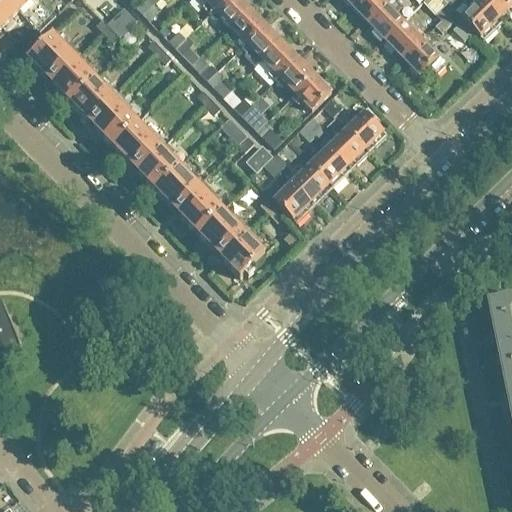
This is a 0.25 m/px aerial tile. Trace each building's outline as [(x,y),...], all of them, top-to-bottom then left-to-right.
[(37,36),(1,0),(0,0),(0,65),(3,69),(37,36)] [(35,0),(1,0),(37,36),(54,19),(35,0)] [(160,0),(147,0),(135,12),(141,18),(152,9),(160,0)] [(199,0),(213,14),(227,0),(199,0)] [(229,31),(248,12),(236,0),(227,0),(213,14),(209,18),(216,25),(220,21),(229,31)] [(351,12),(363,0),(339,0),(350,11),(351,12)] [(368,29),(395,3),(392,0),(379,0),(379,1),(378,0),(363,0),(351,12),(368,29)] [(479,3),(476,0),(468,0),(464,4),(471,10),(460,21),(462,23),(483,44),(502,27),(479,3)] [(476,0),(479,3),(502,27),(511,16),(511,1),(510,0),(476,0)] [(385,46),(404,27),(395,17),(402,10),(395,3),(368,29),(385,46)] [(441,23),(452,12),(447,7),(435,18),(441,23)] [(147,25),(158,15),(152,9),(141,18),(147,25)] [(242,51),(265,29),(248,12),(229,31),(239,41),(235,44),(242,51)] [(456,29),(462,23),(460,21),(452,12),(441,23),(435,29),(441,36),(452,25),(456,29)] [(119,41),(139,21),(133,15),(128,20),(124,16),(114,26),(117,30),(113,34),(119,41)] [(105,38),(111,33),(102,23),(96,29),(105,38)] [(401,63),(421,44),(404,27),(385,46),(401,63)] [(261,64),(281,46),(265,29),(242,51),(248,58),(252,55),(261,64)] [(113,34),(111,33),(105,38),(113,46),(119,41),(113,34)] [(185,42),(178,36),(168,45),(174,52),(185,42)] [(445,68),(428,51),(435,44),(428,37),(421,44),(401,63),(418,80),(426,73),(433,80),(445,68)] [(95,84),(52,40),(26,64),(69,108),(95,84)] [(191,48),(185,42),(174,52),(180,58),(191,48)] [(148,50),(156,59),(162,53),(153,45),(148,50)] [(278,81),(297,62),(281,46),(261,64),(278,81)] [(367,59),(383,77),(395,66),(379,48),(367,59)] [(162,53),(156,59),(164,68),(170,62),(162,53)] [(192,54),(183,61),(190,68),(198,61),(192,54)] [(294,98),(313,79),(297,62),(278,81),(294,98)] [(207,85),(217,75),(211,69),(201,79),(207,85)] [(213,91),(223,81),(217,75),(207,85),(213,91)] [(311,115),(330,96),(313,79),(294,98),(311,115)] [(137,127),(95,84),(69,108),(111,152),(137,127)] [(205,109),(211,104),(202,95),(197,101),(205,109)] [(332,101),(329,104),(322,111),(333,121),(343,112),(332,101)] [(240,119),(250,109),(243,102),(233,112),(239,119),(240,119)] [(219,112),(211,104),(205,109),(213,118),(219,112)] [(257,116),(250,109),(240,119),(246,126),(257,116)] [(385,140),(374,128),(378,124),(367,113),(344,134),(367,158),(385,140)] [(229,140),(238,131),(229,122),(220,131),(229,140)] [(321,133),(311,123),(304,129),(314,139),(321,133)] [(262,142),(272,131),(266,125),(265,126),(256,135),(262,142)] [(179,171),(137,127),(111,152),(154,195),(179,171)] [(314,139),(304,129),(298,135),(308,145),(314,139)] [(367,158),(344,134),(326,152),(349,175),(367,158)] [(247,140),(238,149),(243,155),(252,146),(247,140)] [(254,176),(270,160),(261,151),(245,166),(254,176)] [(349,175),(326,152),(308,169),(331,192),(349,175)] [(285,168),(275,157),(269,164),(279,174),(285,168)] [(279,174),(269,164),(262,170),(273,180),(279,174)] [(331,192),(308,169),(290,186),(313,210),(331,192)] [(221,214),(179,171),(154,195),(196,239),(221,214)] [(313,210),(290,186),(272,204),(295,228),(313,210)] [(268,217),(274,212),(266,203),(260,209),(268,217)] [(283,221),(274,212),(268,217),(278,227),(283,221)] [(264,258),(221,214),(196,239),(239,283),(243,278),(247,282),(254,274),(251,270),(264,258)] [(511,302),(487,308),(501,371),(511,368),(511,302)] [(17,340),(6,316),(1,304),(1,305),(0,306),(0,356),(19,349),(19,350),(21,349),(17,340)] [(511,368),(501,371),(511,426),(511,368)]
